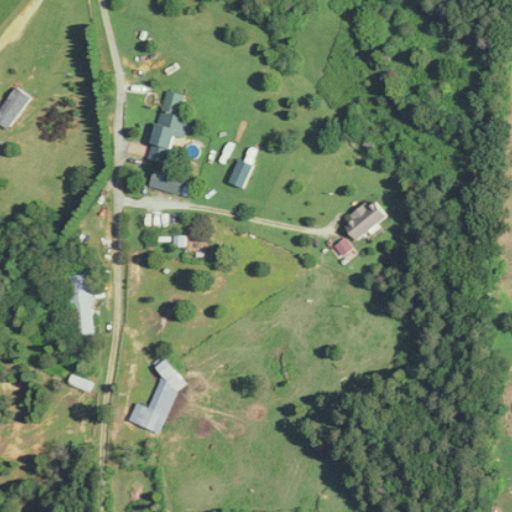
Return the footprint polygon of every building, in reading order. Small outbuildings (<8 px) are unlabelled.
[(0,121),(11,129),(34,98),(19,87),(0,112),(0,121)] [(199,120),(182,116),(187,95),(169,90),(162,124),(155,122),(151,140),(155,141),(151,159),(170,164),(177,133),(195,137),(199,120)] [(232,182),(247,188),(257,164),(242,158),(232,182)] [(153,188),(184,194),(187,177),(156,171),(153,188)] [(390,216),(376,199),(354,216),(356,219),(348,226),(359,241),(390,216)] [(345,256),(356,249),(349,238),(337,246),(345,256)] [(72,276),(78,339),(98,337),(91,274),(72,276)] [(132,421),(163,434),(180,391),(189,384),(167,355),(156,363),(165,375),(152,408),(139,403),(132,421)]
